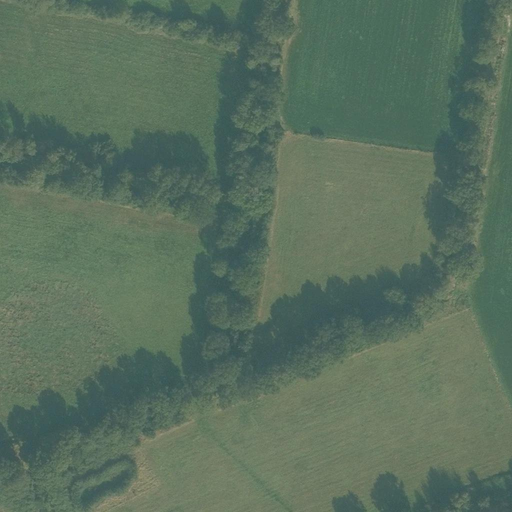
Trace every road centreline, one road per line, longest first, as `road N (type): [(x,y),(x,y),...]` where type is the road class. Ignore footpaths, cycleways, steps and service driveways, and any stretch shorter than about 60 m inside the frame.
road 1 (track): [(244,210),(225,373),(452,292),(502,0)]
road 2 (track): [(244,210),(0,164)]
road 3 (track): [(278,0),(244,210)]
